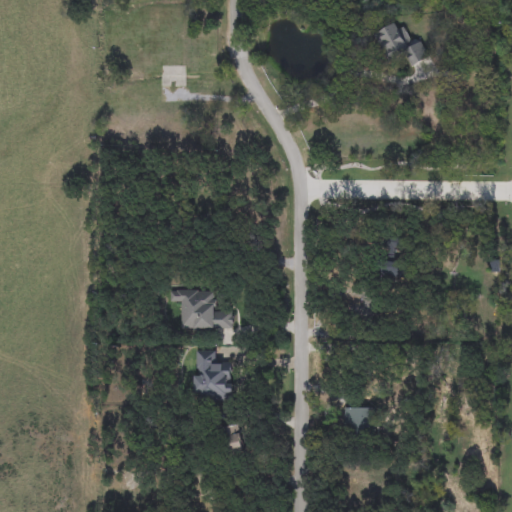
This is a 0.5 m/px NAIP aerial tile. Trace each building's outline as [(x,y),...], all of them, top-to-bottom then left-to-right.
[(411,47),(421,42),(429,60),(412,68),(406,55),(388,63),(374,34),(400,22),(411,47)] [(374,255),(400,255),(400,277),(374,277),(374,255)] [(444,260),(446,283),(424,285),(423,262),(444,260)] [(346,308),(366,289),(379,304),(359,322),(346,308)] [(181,331),(180,302),(170,302),(170,291),(214,291),(214,311),(234,311),(235,330),(181,331)] [(194,393),(194,351),(214,351),(214,361),(233,361),(233,402),(203,402),(203,393),(194,393)] [(345,436),(345,409),(371,409),(371,436),(345,436)] [(245,452),(225,456),(219,428),(240,424),(245,452)]
